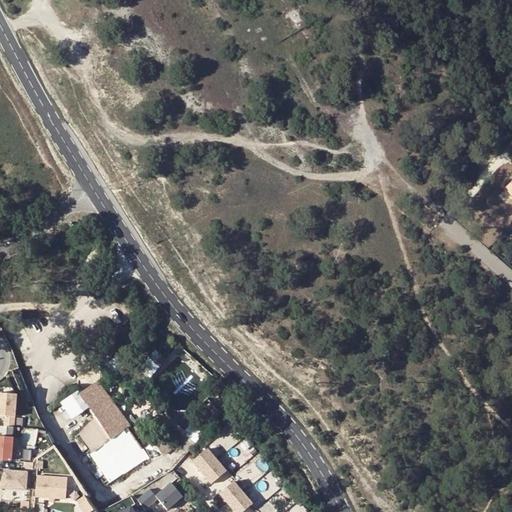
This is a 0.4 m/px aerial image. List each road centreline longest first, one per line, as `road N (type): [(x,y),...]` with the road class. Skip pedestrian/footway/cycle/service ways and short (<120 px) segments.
road 1 (track): [(7,28),(25,19),(53,23),(104,117),(133,139),(237,138),(312,176),(383,164)]
road 2 (primary): [(96,189),(167,299),(300,439),(342,511)]
road 3 (primary): [(0,14),(96,189)]
road 4 (residential): [(511,144),(450,218),(511,277)]
